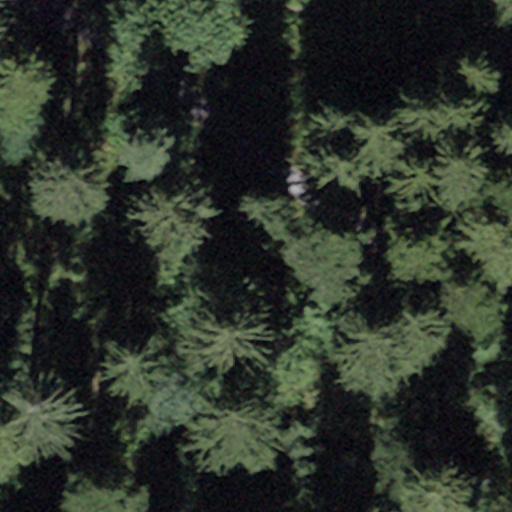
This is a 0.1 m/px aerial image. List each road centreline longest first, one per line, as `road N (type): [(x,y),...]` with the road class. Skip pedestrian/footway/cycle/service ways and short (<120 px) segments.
road 1 (track): [(20,0),(103,42),(346,215),(451,271),(511,284)]
road 2 (track): [(511,59),(260,5),(200,0)]
